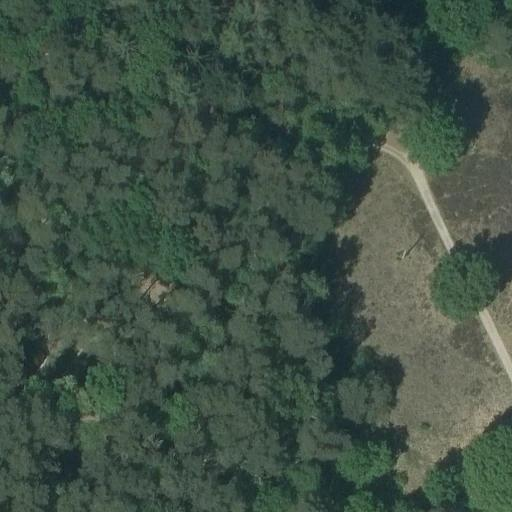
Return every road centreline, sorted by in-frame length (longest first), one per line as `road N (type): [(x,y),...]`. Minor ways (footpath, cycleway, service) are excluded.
road 1 (track): [(0,105),(331,128),(417,158)]
road 2 (track): [(511,379),(417,158),(410,64),(450,0)]
road 3 (unknown): [(49,0),(153,74),(222,88),(247,80),(326,0)]
